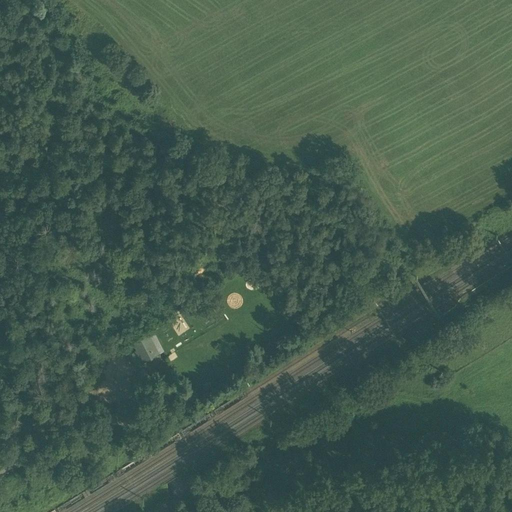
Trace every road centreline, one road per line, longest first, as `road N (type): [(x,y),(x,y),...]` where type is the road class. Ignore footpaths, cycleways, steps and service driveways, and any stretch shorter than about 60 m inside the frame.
road 1 (residential): [(181,492),(146,436),(123,421),(0,469)]
road 2 (track): [(314,456),(462,439),(511,444)]
road 3 (residential): [(181,492),(314,456)]
